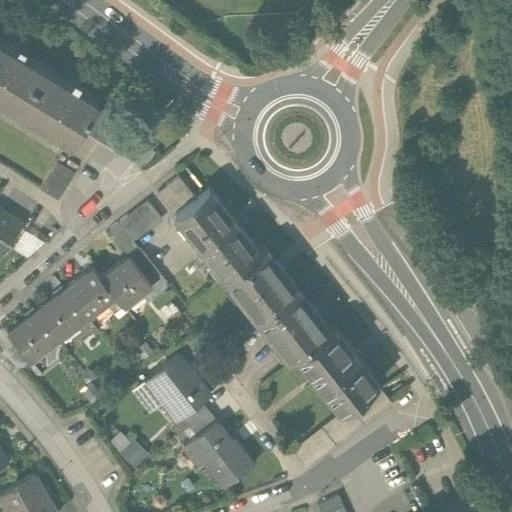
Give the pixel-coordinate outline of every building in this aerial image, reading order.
[(0,97),(15,107),(41,65),(0,39),(0,97)] [(71,141),(78,129),(90,111),(97,100),(41,65),(15,107),(71,141)] [(78,129),(134,164),(145,146),(90,111),(78,129)] [(154,153),(145,146),(134,164),(143,170),(154,153)] [(57,164),(40,190),(60,202),(76,176),(57,164)] [(195,199),(177,175),(155,192),(173,216),(195,199)] [(179,222),(225,280),(260,253),(214,194),(179,222)] [(162,220),(145,199),(136,207),(152,227),(162,220)] [(152,227),(136,207),(127,214),(143,235),(152,227)] [(0,210),(0,255),(21,223),(0,210)] [(143,235),(127,214),(117,222),(133,242),(143,235)] [(133,242),(117,222),(108,230),(130,257),(152,286),(161,278),(133,242)] [(251,305),(261,318),(296,290),(264,249),(260,253),(225,280),(247,308),(251,305)] [(130,257),(101,279),(123,308),(152,286),(130,257)] [(93,268),(65,290),(87,318),(105,304),(116,318),(126,311),(123,308),(101,279),(93,268)] [(65,290),(36,312),(58,341),(87,318),(65,290)] [(296,357),(329,331),(296,290),(261,318),(258,321),(290,362),(296,357)] [(36,312),(8,334),(30,363),(58,341),(36,312)] [(340,415),(377,386),(379,385),(335,327),(329,331),(296,357),(340,415)] [(177,356),(143,382),(159,402),(163,398),(180,419),(200,404),(209,396),(177,356)] [(340,415),(293,451),(307,468),(390,404),(377,386),(340,415)] [(208,415),(200,404),(180,419),(180,420),(188,430),(208,415)] [(216,423),(190,443),(223,486),(251,465),(239,448),(236,450),(216,423)] [(122,430),(111,444),(139,466),(150,453),(122,430)] [(53,511),(33,476),(0,494),(0,500),(6,511),(53,511)] [(345,511),(338,496),(317,506),(319,511),(345,511)]
